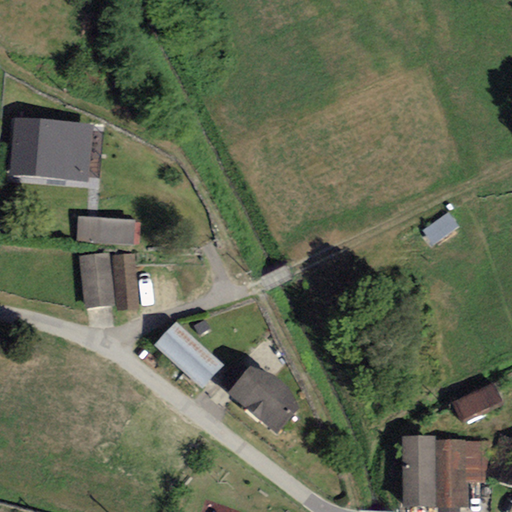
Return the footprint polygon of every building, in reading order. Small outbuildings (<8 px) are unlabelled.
[(101,140),(25,124),(14,172),(90,189),(101,140)] [(78,219),(76,243),(134,247),(136,223),(78,219)] [(109,255),(79,258),(84,312),(114,309),(109,255)] [(139,311),(135,256),(113,258),(118,313),(139,311)] [(222,369),(175,327),(155,349),(201,391),(222,369)] [(231,398),(279,438),(298,415),(290,397),(280,388),(269,380),(250,375),(231,398)] [(493,387),(453,407),(462,426),(502,406),(493,387)] [(511,441),(500,437),(486,478),(511,487),(511,441)] [(490,443),(404,443),(405,508),(466,508),(467,480),(483,481),(490,443)]
